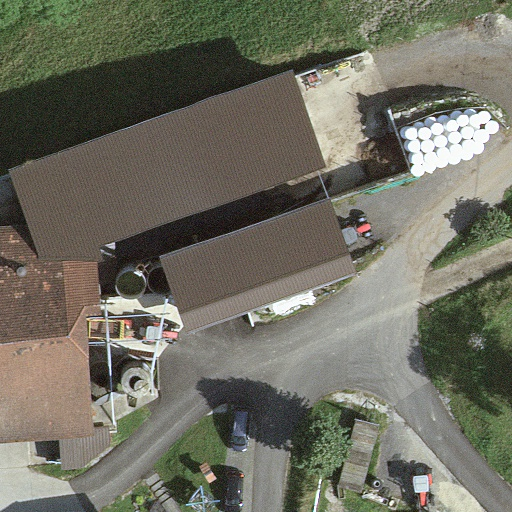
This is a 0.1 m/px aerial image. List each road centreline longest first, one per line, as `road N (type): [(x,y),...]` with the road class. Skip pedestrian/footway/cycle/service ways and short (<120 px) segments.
road 1 (track): [(340,321),(501,511)]
road 2 (track): [(511,166),(340,321)]
road 3 (track): [(269,511),(298,388),(340,321)]
road 4 (track): [(340,321),(511,263)]
